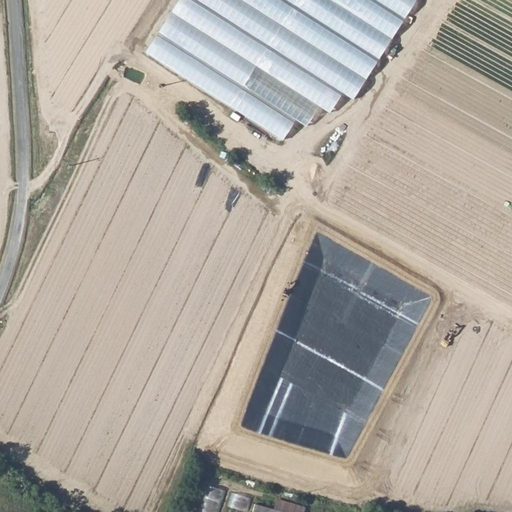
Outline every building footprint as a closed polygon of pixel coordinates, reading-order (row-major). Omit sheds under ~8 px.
[(350,98),(413,0),(176,0),(144,51),(280,138),(292,118),(303,125),(316,105),(327,112),(340,92),(350,98)] [(217,511),(224,488),(205,483),(196,511),(217,511)] [(224,511),(244,511),(249,495),(231,490),(224,511)] [(272,508),(283,511),(301,511),(303,506),(274,498),(272,508)] [(283,511),(272,508),(254,503),(251,511),(283,511)]
